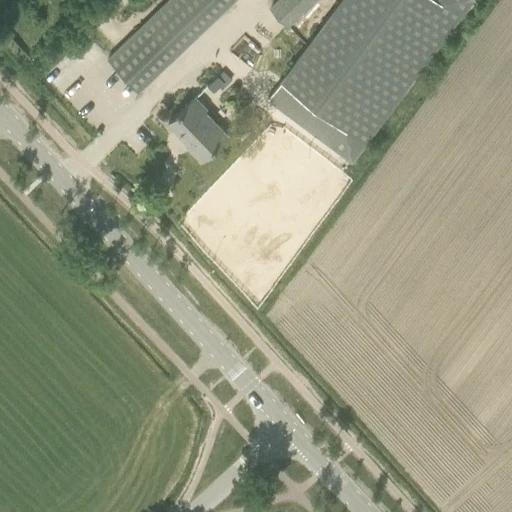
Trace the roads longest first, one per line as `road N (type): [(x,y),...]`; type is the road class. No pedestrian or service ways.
road 1 (tertiary): [(287,428),(0,119)]
road 2 (residential): [(194,511),(287,428)]
